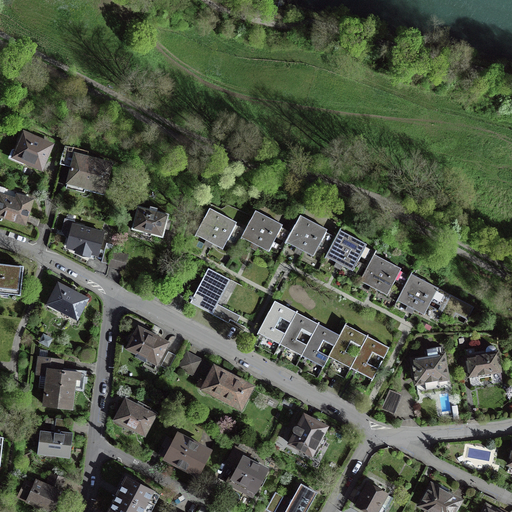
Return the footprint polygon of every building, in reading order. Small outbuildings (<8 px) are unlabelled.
[(271,8),(269,15),(275,17),(282,19),(285,12),(271,8)] [(42,170),(52,146),(38,139),(35,138),(35,137),(24,132),(14,155),(24,159),(23,162),(42,170)] [(66,162),(70,163),(72,154),(73,148),(65,146),(61,160),(66,162)] [(72,170),(67,187),(81,191),(83,186),(103,191),(110,164),(85,158),(76,155),(74,164),(72,168),(71,170),(72,170)] [(0,194),(0,216),(25,224),(33,200),(23,197),(22,201),(19,200),(17,200),(19,192),(7,189),(5,196),(0,194)] [(151,234),(163,237),(166,226),(169,214),(138,206),(132,229),(144,232),(143,234),(151,236),(151,234)] [(210,206),(195,236),(196,235),(210,242),(223,249),(237,222),(210,208),(211,207),(210,206)] [(256,209),(241,237),(255,244),(269,252),(283,225),(256,211),(257,209),(256,209)] [(301,214),(286,242),(300,249),(313,256),(328,229),(301,215),(301,214)] [(71,236),(68,247),(78,249),(77,252),(89,255),(90,252),(97,254),(103,233),(74,225),(71,236)] [(340,228),(325,257),(339,264),(353,271),(367,244),(340,230),(341,229),(340,228)] [(109,264),(113,249),(105,248),(102,262),(105,263),(109,264)] [(376,250),(360,281),(374,288),(387,295),(401,268),(375,254),(377,251),(376,250)] [(113,251),(109,266),(116,268),(124,270),(127,255),(113,251)] [(0,263),(0,292),(20,295),(23,266),(0,263)] [(241,316),(217,303),(230,279),(208,268),(193,297),(191,296),(190,296),(189,297),(189,298),(190,298),(192,299),(190,303),(245,331),(246,328),(237,323),(239,319),(241,316)] [(438,289),(438,288),(412,274),(412,272),(397,300),(411,308),(424,315),(429,305),(454,318),(456,313),(468,319),(474,307),(438,289)] [(59,285),(48,306),(58,312),(60,308),(76,317),(86,299),(72,292),(59,285)] [(297,310),(296,312),(275,301),(276,300),(275,299),(258,333),(262,335),(280,344),(297,311),(297,310)] [(319,322),(318,323),(297,312),(298,311),(297,311),(280,344),(284,346),(301,356),(319,322)] [(346,323),(340,335),(319,324),(320,322),(319,322),(301,356),(306,358),(323,367),(346,323)] [(368,334),(367,335),(346,325),(347,323),(346,323),(323,367),(324,367),(329,357),(333,359),(350,368),(368,334)] [(135,335),(128,348),(137,353),(136,356),(145,361),(147,358),(157,364),(168,342),(139,327),(135,335)] [(391,343),(389,347),(368,336),(369,335),(368,334),(350,368),(355,370),(372,380),(391,344),(391,343)] [(48,337),(44,335),(40,341),(48,346),(51,339),(48,337)] [(492,383),(502,382),(497,352),(496,350),(496,348),(495,346),(493,345),(491,345),(489,346),(488,347),(487,349),(487,351),(487,354),(476,356),(476,352),(466,353),(468,369),(471,387),(481,385),(480,377),(491,376),(492,383)] [(415,376),(418,391),(448,386),(442,346),(426,349),(427,357),(413,359),(415,376)] [(172,353),(168,351),(161,365),(168,369),(176,355),(172,353)] [(194,356),(187,353),(180,367),(194,375),(201,360),(194,356)] [(48,376),(45,404),(71,408),(75,373),(61,371),(61,370),(62,368),(63,360),(39,357),(37,374),(48,376)] [(233,377),(215,367),(204,388),(213,393),(212,393),(224,400),(225,399),(241,408),(252,387),(233,377)] [(402,395),(390,390),(382,408),(394,414),(402,395)] [(133,429),(145,435),(155,415),(140,407),(137,405),(136,406),(126,401),(117,419),(134,428),(133,429)] [(295,432),(289,443),(312,455),(317,446),(322,448),(327,438),(322,436),(327,426),(305,414),(298,426),(297,426),(296,426),(295,426),(294,426),(294,428),(293,429),(293,430),(293,431),(294,431),(294,432),(295,432)] [(40,430),(37,454),(70,458),(73,432),(63,431),(63,429),(63,427),(69,428),(70,420),(56,419),(55,430),(54,430),(54,432),(40,430)] [(166,458),(197,474),(209,451),(178,435),(175,441),(167,437),(162,446),(164,446),(166,447),(162,455),(166,458)] [(246,488),(254,492),(255,490),(257,490),(267,470),(255,464),(244,458),(246,452),(235,446),(228,460),(238,465),(233,476),(231,475),(227,483),(244,492),(246,488)] [(26,481),(19,496),(51,511),(60,492),(56,490),(57,487),(58,484),(62,485),(64,478),(51,474),(49,481),(51,481),(49,487),(37,481),(35,485),(26,481)] [(118,492),(110,508),(117,511),(142,511),(154,491),(127,476),(118,492)] [(301,483),(284,511),(306,511),(317,492),(301,483)] [(368,483),(356,505),(368,511),(387,511),(388,511),(387,509),(389,506),(391,506),(394,500),(394,498),(387,494),(388,493),(368,483)] [(432,484),(420,505),(429,510),(427,511),(454,511),(461,500),(432,484)] [(271,502),(267,509),(270,511),(272,511),(274,511),(282,498),(275,494),(271,502)]
